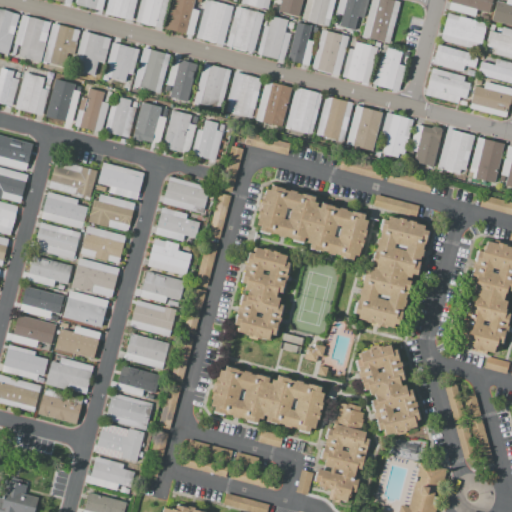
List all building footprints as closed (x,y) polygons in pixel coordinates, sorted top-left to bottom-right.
[(75,0),(102,0),(100,11),(74,4),(75,0)] [(135,0),(130,20),(104,13),(107,0),(135,0)] [(167,0),(160,29),(135,22),(140,0),(167,0)] [(172,0),(194,0),(192,9),(198,10),(191,35),(165,28),(172,0)] [(223,45),(195,37),(205,0),(232,8),(223,45)] [(268,0),(266,10),(240,3),(240,0),(268,0)] [(302,0),(298,17),(277,12),(280,0),(302,0)] [(333,0),(326,26),(301,20),(306,0),(333,0)] [(368,0),(363,19),(358,17),(354,30),(339,26),(342,15),(335,13),(338,0),(368,0)] [(391,0),(399,2),(388,45),(361,38),(370,0),(391,0)] [(448,10),(450,0),(491,0),(488,13),(476,10),(474,17),(448,10)] [(511,25),(492,20),(497,0),(511,0),(511,25)] [(235,7),(262,14),(252,52),(225,44),(235,7)] [(0,9),(18,14),(8,55),(0,53),(0,9)] [(440,40),(447,14),(486,24),(481,44),(478,43),(476,50),(440,40)] [(21,16),(50,23),(40,62),(11,55),(21,16)] [(270,16),(287,21),(284,32),(289,34),(282,61),(256,54),(263,26),(267,27),(270,16)] [(51,23),(79,31),(73,55),(68,53),(64,68),(41,62),(51,23)] [(296,23),(310,27),(307,40),(314,42),(307,65),(287,60),(296,23)] [(511,58),(495,54),(496,50),(485,47),(489,31),(500,34),(502,27),(511,29),(511,58)] [(347,37),(337,75),(311,68),(321,30),(347,37)] [(82,32),(110,39),(104,63),(98,62),(94,76),(78,72),(80,65),(73,64),(82,32)] [(111,42),(138,49),(131,75),(126,73),(124,83),(102,77),(111,42)] [(377,47),(367,83),(342,76),(349,49),(353,50),(356,42),(377,47)] [(461,72),(432,64),(437,45),(476,56),(473,68),(463,65),(461,72)] [(143,47),(170,54),(159,94),(132,87),(143,47)] [(372,84),(379,56),(383,58),(386,47),(401,51),(398,65),(403,66),(397,91),(372,84)] [(174,58),(199,64),(189,102),(170,97),(173,87),(166,85),(174,58)] [(511,83),(478,74),(481,62),(493,65),(495,58),(511,62),(511,83)] [(205,64),(229,70),(219,109),(195,103),(205,64)] [(0,68),(13,72),(11,78),(16,80),(10,106),(0,103),(0,68)] [(432,69),(464,77),(462,82),(469,83),(465,99),(458,97),(456,104),(425,95),(432,69)] [(234,72),(261,79),(251,118),(224,111),(234,72)] [(23,73),(44,79),(41,88),(47,90),(41,115),(14,108),(23,73)] [(58,81),(74,85),(72,94),(77,95),(69,125),(43,118),(50,92),(55,93),(58,81)] [(255,121),(265,82),(291,88),(281,128),(255,121)] [(468,108),(474,85),(483,88),(485,82),(511,88),(511,93),(506,118),(468,108)] [(295,87),(321,94),(310,135),(284,128),(295,87)] [(88,88),(103,92),(101,102),(108,104),(100,133),(74,126),(81,97),(85,98),(88,88)] [(315,134),(325,96),(351,103),(341,141),(315,134)] [(117,97),(130,101),(129,107),(134,108),(126,138),(103,132),(110,105),(115,107),(117,97)] [(145,104),(160,108),(158,118),(164,120),(156,148),(130,141),(137,116),(141,117),(145,104)] [(355,106),(382,113),(372,152),(345,145),(355,106)] [(171,110),(190,115),(188,124),(195,125),(188,154),(164,148),(167,136),(164,136),(171,110)] [(386,114),(413,121),(404,154),(398,153),(397,158),(376,152),(386,114)] [(204,120),(216,123),(215,130),(217,131),(219,125),(223,126),(214,161),(190,155),(197,129),(201,130),(204,120)] [(416,122),(442,129),(436,154),(431,152),(427,165),(412,161),(415,149),(409,147),(416,122)] [(446,129),(473,136),(463,175),(436,168),(446,129)] [(286,156),(250,146),(253,134),(290,144),(286,156)] [(0,163),(0,135),(31,143),(24,170),(0,163)] [(503,143),(493,183),(474,178),(476,169),(469,167),(477,137),(503,143)] [(230,192),(219,189),(231,145),(243,149),(230,192)] [(507,146),(511,147),(511,187),(504,186),(506,177),(500,175),(507,146)] [(381,181),(343,170),(346,159),(384,170),(381,181)] [(96,171),(89,199),(48,189),(55,161),(96,171)] [(102,163),(143,174),(136,199),(108,192),(110,186),(97,183),(102,163)] [(20,203),(0,197),(0,167),(27,175),(20,203)] [(429,193),(386,182),(389,170),(432,182),(429,193)] [(168,178),(208,188),(201,214),(161,203),(168,178)] [(270,184),(269,190),(265,189),(263,198),(261,198),(259,206),(261,206),(260,208),(258,208),(256,215),(258,216),(256,224),(260,225),(258,231),(302,242),(303,238),(306,239),(305,243),(310,244),(308,249),(353,260),(354,255),(358,256),(360,248),(361,248),(363,240),(362,240),(363,238),(364,238),(367,227),(366,227),(367,220),(364,219),(365,215),(320,203),(319,208),(316,207),(318,203),(314,202),(315,198),(296,193),(296,191),(289,189),(289,191),(282,189),(283,188),(270,184)] [(47,192),(77,200),(76,205),(86,208),(81,229),(40,218),(47,192)] [(219,192),(230,195),(217,240),(206,237),(219,192)] [(376,194),(418,206),(415,218),(372,206),(376,194)] [(478,206),(481,194),(511,203),(511,212),(511,215),(478,206)] [(87,222),(93,200),(97,201),(99,195),(134,204),(126,232),(87,222)] [(0,232),(0,202),(17,207),(10,235),(0,232)] [(161,208),(186,214),(185,219),(198,222),(194,238),(183,235),(182,241),(154,234),(161,208)] [(353,317),(394,329),(396,325),(403,327),(406,313),(401,311),(406,294),(407,294),(408,291),(409,291),(412,281),(410,280),(411,277),(415,278),(419,263),(418,263),(420,258),(421,258),(423,250),(422,250),(425,241),(427,242),(430,232),(423,231),(424,226),(415,224),(416,222),(408,220),(408,222),(405,221),(406,219),(398,217),(398,219),(389,216),(388,221),(383,219),(379,233),(380,233),(379,238),(377,238),(375,245),(377,245),(376,250),(375,250),(371,264),(376,265),(375,267),(371,266),(370,271),(365,269),(362,283),(363,283),(362,288),(360,288),(358,294),(360,294),(358,300),(353,317)] [(39,223),(80,233),(73,260),(32,249),(39,223)] [(87,227),(125,237),(118,264),(80,254),(87,227)] [(1,266),(0,265),(0,236),(8,239),(1,266)] [(154,240),(165,242),(165,241),(178,244),(177,251),(190,255),(185,276),(147,266),(154,240)] [(217,244),(207,280),(196,278),(206,241),(217,244)] [(463,346),(473,348),(473,350),(482,352),(482,350),(494,353),(496,342),(502,344),(504,332),(507,333),(509,326),(506,326),(509,314),(504,313),(507,301),(503,300),(506,291),(511,292),(511,286),(511,247),(506,246),(507,245),(497,243),(496,244),(486,241),(484,249),(483,248),(482,251),(477,250),(474,262),(472,262),(468,280),(475,282),(474,285),(475,286),(473,294),(476,295),(475,302),(474,301),(473,304),(468,303),(460,334),(465,335),(463,346)] [(252,246),(251,253),(248,252),(246,260),(245,260),(243,270),(244,270),(241,282),(245,283),(242,295),(240,295),(235,312),(237,313),(234,325),(238,326),(236,333),(247,336),(247,339),(256,341),(256,338),(269,341),(271,335),(275,336),(283,305),(278,303),(279,298),(276,297),(276,295),(281,296),(289,263),(285,262),(287,255),(252,246)] [(32,257),(71,267),(66,284),(54,281),(52,287),(26,280),(32,257)] [(78,258),(118,268),(110,297),(70,287),(78,258)] [(146,272),(184,281),(179,301),(166,297),(164,303),(140,297),(146,272)] [(62,293),(55,320),(17,310),(24,283),(62,293)] [(107,301),(101,327),(62,317),(69,291),(107,301)] [(203,298),(193,334),(182,331),(192,295),(203,298)] [(175,310),(168,338),(129,328),(137,300),(175,310)] [(18,315),(54,324),(49,345),(40,342),(38,349),(10,342),(18,315)] [(54,348),(59,329),(73,333),(74,327),(99,333),(92,359),(54,348)] [(130,334),(168,344),(161,370),(123,360),(130,334)] [(192,340),(180,383),(169,380),(181,337),(192,340)] [(0,371),(7,345),(35,352),(34,357),(47,360),(41,382),(0,371)] [(384,436),(396,433),(396,436),(409,433),(409,430),(417,427),(415,420),(418,420),(410,390),(406,391),(405,385),(401,386),(400,381),(403,380),(400,370),(402,369),(399,359),(397,359),(395,350),(391,351),(389,345),(382,347),(382,346),(358,353),(359,358),(353,360),(359,381),(361,381),(362,386),(360,386),(361,391),(364,390),(366,395),(370,394),(371,400),(370,400),(374,412),(372,412),(374,420),(376,420),(379,431),(383,429),(384,436)] [(509,363),(506,375),(484,369),(486,357),(509,363)] [(92,366),(85,395),(45,384),(51,362),(58,364),(60,358),(92,366)] [(159,376),(155,393),(143,390),(141,397),(115,390),(121,366),(159,376)] [(224,367),(223,371),(219,370),(217,379),(215,379),(213,386),(215,387),(214,389),(213,389),(211,396),(213,397),(210,406),(214,407),(213,412),(257,423),(258,419),(283,426),(283,427),(290,429),(290,427),(309,432),(310,428),(315,430),(318,418),(319,418),(323,403),(321,402),(323,393),(319,392),(320,387),(307,384),(307,385),(302,384),(302,382),(295,381),(295,382),(289,381),(289,380),(276,377),(275,381),(269,379),(269,378),(250,373),(243,371),(243,372),(234,370),(234,369),(224,367)] [(0,374),(40,385),(33,412),(0,403),(0,374)] [(180,386),(168,430),(158,427),(170,384),(180,386)] [(455,385),(464,418),(453,421),(444,388),(455,385)] [(44,388),(82,398),(75,423),(38,414),(44,388)] [(110,393),(152,404),(145,430),(103,419),(110,393)] [(473,393),(480,415),(469,419),(462,396),(473,393)] [(318,487),(338,492),(337,498),(347,501),(350,491),(354,492),(358,479),(353,478),(356,468),(361,470),(369,439),(364,438),(366,432),(358,430),(359,425),(361,426),(363,419),(361,419),(363,413),(360,412),(361,407),(340,402),(333,430),(329,428),(321,459),(325,460),(322,470),(318,469),(315,481),(319,482),(318,487)] [(480,419),(492,462),(481,465),(469,422),(480,419)] [(143,433),(136,463),(94,452),(102,422),(143,433)] [(466,423),(476,456),(464,459),(454,426),(466,423)] [(279,448),(254,441),(258,430),(282,437),(279,448)] [(168,434),(165,444),(156,477),(145,474),(156,431),(168,434)] [(188,439),(232,452),(228,463),(185,451),(188,439)] [(419,445),(390,439),(387,455),(417,460),(419,445)] [(236,452),(257,458),(254,469),(233,463),(236,452)] [(184,454),(228,466),(224,478),(181,465),(184,454)] [(95,457),(122,464),(121,468),(133,472),(129,487),(117,484),(115,491),(88,483),(95,457)] [(435,511),(448,470),(420,462),(407,507),(399,505),(397,511),(435,511)] [(232,467),(276,479),(273,490),(229,478),(232,467)] [(300,470),(312,473),(307,495),(295,492),(300,470)] [(25,486),(23,494),(36,498),(32,511),(0,511),(0,498),(4,480),(25,486)] [(82,511),(88,492),(125,502),(122,511),(82,511)] [(225,493),(268,505),(266,511),(250,511),(222,504),(225,493)]
